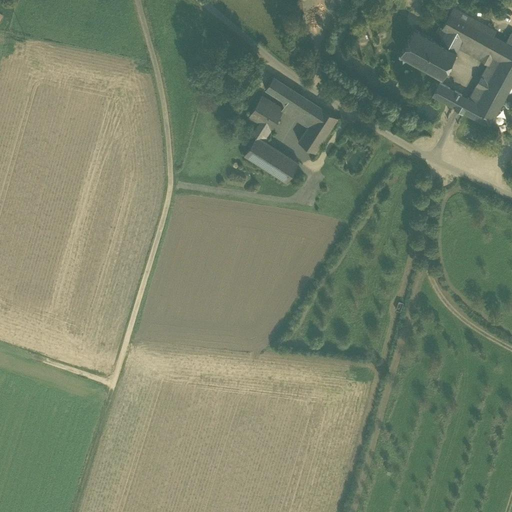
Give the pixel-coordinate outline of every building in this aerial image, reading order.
[(450,11),(451,11),(467,21),(470,16),(453,7),(450,11)] [(451,11),(442,27),(463,40),(485,52),(494,35),(493,35),(474,24),(467,21),(451,11)] [(470,16),(467,21),(474,24),(476,20),(470,16)] [(496,31),(476,20),(474,24),(493,35),(496,31)] [(459,48),(463,40),(442,27),(440,25),(433,39),(439,42),(461,51),(459,48)] [(400,54),(448,76),(461,51),(439,42),(433,39),(414,28),(400,54)] [(500,39),(494,35),(485,52),(491,56),(500,39)] [(476,102),(496,113),(510,86),(511,82),(511,45),(505,42),(500,39),(491,56),(500,60),(484,88),(480,96),(476,102)] [(463,40),(459,48),(487,64),(476,84),(484,88),(500,60),(491,56),(485,52),(463,40)] [(265,89),(286,102),(294,89),(273,76),(265,89)] [(427,92),(432,94),(438,83),(434,80),(427,92)] [(433,95),(455,107),(462,95),(439,82),(438,83),(432,94),(433,95)] [(475,93),(480,96),(484,88),(476,84),(472,91),(475,93)] [(301,94),(294,89),(286,102),(293,107),(301,94)] [(472,91),(468,98),(476,102),(480,96),(475,93),(472,91)] [(337,117),(301,94),(293,107),(306,115),(302,121),(308,125),(298,141),(315,152),(337,117)] [(270,130),(283,109),(282,108),(261,95),(248,116),(260,123),(270,130)] [(455,107),(461,110),(468,98),(462,95),(455,107)] [(476,102),(468,98),(461,110),(489,126),(496,113),(476,102)] [(286,102),(282,108),(283,109),(302,121),(306,115),(293,107),(286,102)] [(253,134),(256,135),(266,141),(267,138),(265,137),(270,130),(260,123),(257,128),(253,134)] [(298,162),(266,141),(256,135),(244,155),(286,181),(298,162)]
